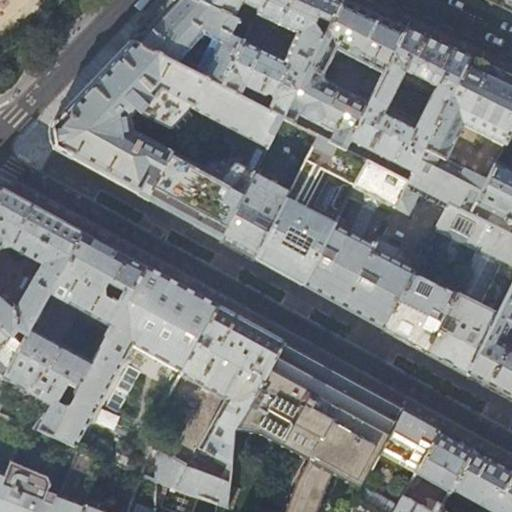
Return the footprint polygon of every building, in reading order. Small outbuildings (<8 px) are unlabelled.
[(239,19),(199,0),(170,0),(160,12),(131,41),(171,62),(193,37),(198,41),(206,31),(218,37),(198,76),(220,87),(244,40),(232,33),(239,19)] [(199,0),(239,19),(241,20),(244,14),(237,11),(242,1),(260,10),(264,0),(199,0)] [(267,93),(272,95),(273,100),(268,111),(282,118),(342,0),(264,0),(260,10),(252,25),(244,40),(220,87),(239,96),(244,86),(263,95),(267,93)] [(374,13),(345,0),(342,0),(282,118),(294,124),(298,116),(332,133),(327,142),(344,150),(368,103),(328,81),(326,79),(325,76),(325,73),(326,70),(336,50),(371,68),(361,89),(372,95),(406,28),(374,13)] [(511,0),(486,0),(506,9),(511,11),(511,0)] [(439,43),(406,28),(372,95),(368,103),(344,150),(366,162),(404,181),(408,181),(423,151),(449,99),(452,93),(470,58),(439,43)] [(52,145),(53,149),(56,149),(105,176),(184,220),(220,239),(253,174),(282,118),(268,111),(239,96),(220,87),(198,76),(171,62),(131,41),(113,61),(52,124),(49,125),(50,129),(53,129),(55,145),(52,145)] [(511,77),(503,73),(470,58),(452,93),(460,97),(457,103),(449,99),(423,151),(445,161),(463,125),(505,145),(509,136),(511,130),(511,77)] [(511,130),(509,136),(511,137),(511,172),(495,164),(486,181),(469,215),(511,236),(511,130)] [(366,162),(344,150),(327,142),(318,137),(289,193),(255,259),(277,271),(303,285),(335,222),(353,188),(366,162)] [(486,181),(423,151),(408,181),(404,181),(366,162),(353,188),(366,194),(364,198),(364,202),(375,208),(378,206),(380,201),(408,215),(418,195),(445,208),(447,204),(469,215),(486,181)] [(289,193),(253,174),(220,239),(236,249),(255,259),(289,193)] [(50,293),(84,233),(42,209),(0,186),(0,324),(12,336),(18,330),(27,335),(30,329),(50,293)] [(447,204),(445,208),(435,228),(476,249),(453,295),(412,274),(384,330),(402,340),(447,365),(466,375),(511,283),(511,236),(469,215),(447,204)] [(341,225),(335,222),(303,285),(326,298),(367,321),(384,330),(412,274),(413,272),(397,264),(402,254),(397,251),(398,250),(378,240),(380,239),(377,237),(372,247),(338,229),(341,225)] [(115,250),(84,233),(50,293),(111,328),(145,267),(115,250)] [(182,287),(145,267),(111,328),(92,362),(50,436),(75,446),(131,344),(181,372),(218,307),(182,287)] [(511,283),(466,375),(511,400),(511,283)] [(249,324),(218,307),(181,372),(180,375),(224,400),(197,447),(228,466),(220,480),(212,478),(214,473),(191,460),(186,468),(156,451),(155,481),(173,488),(218,504),(225,507),(234,431),(284,343),(249,324)] [(0,359),(1,361),(0,361),(0,383),(21,345),(12,336),(0,324),(0,359)] [(92,362),(30,329),(27,335),(21,345),(0,383),(0,405),(6,394),(2,392),(8,382),(47,403),(33,429),(50,436),(92,362)] [(319,363),(284,343),(234,431),(225,507),(218,504),(218,511),(349,511),(354,499),(361,487),(378,456),(404,410),(363,387),(319,363)] [(422,420),(404,410),(378,456),(380,463),(393,471),(402,466),(415,473),(439,429),(422,420)] [(26,426),(0,414),(0,495),(6,480),(26,426)] [(113,414),(99,422),(111,440),(124,432),(113,414)] [(454,437),(439,429),(415,473),(407,486),(414,489),(421,476),(449,493),(475,448),(454,437)] [(80,511),(84,504),(101,458),(78,448),(74,459),(72,459),(61,489),(62,490),(58,500),(6,480),(0,495),(0,511),(80,511)] [(511,511),(511,468),(475,448),(449,493),(442,505),(437,511),(444,511),(443,511),(444,508),(447,508),(457,491),(493,511),(511,511)] [(145,473),(148,462),(116,456),(114,466),(145,473)] [(392,511),(396,506),(361,487),(354,499),(378,511),(392,511)] [(431,511),(402,496),(396,506),(392,511),(437,511),(442,505),(437,501),(431,511)] [(378,511),(354,499),(349,511),(378,511)] [(125,511),(105,511),(84,504),(80,511),(154,511),(154,508),(130,500),(125,511)]
